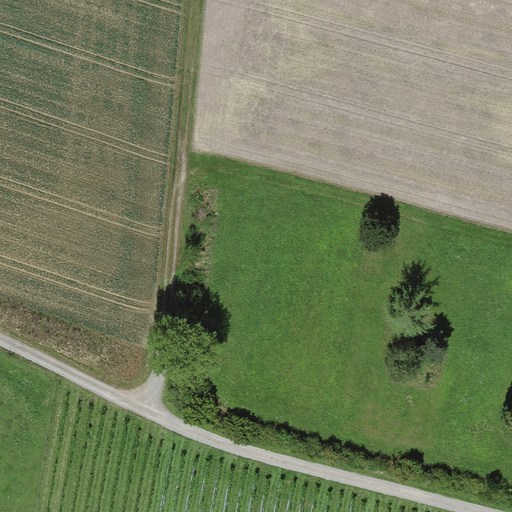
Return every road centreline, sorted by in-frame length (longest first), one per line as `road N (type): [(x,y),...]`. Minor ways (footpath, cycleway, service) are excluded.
road 1 (track): [(474,511),(196,434),(0,340)]
road 2 (track): [(155,414),(194,0)]
road 3 (track): [(180,154),(511,241)]
